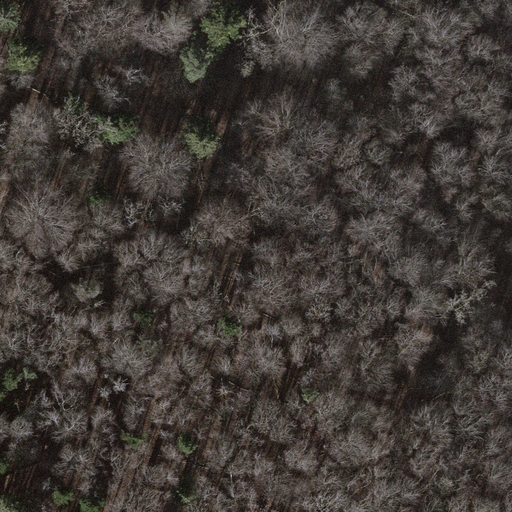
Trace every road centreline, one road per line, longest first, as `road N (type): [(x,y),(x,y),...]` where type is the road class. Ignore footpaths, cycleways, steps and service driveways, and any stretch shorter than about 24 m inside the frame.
road 1 (track): [(511,453),(322,210),(154,67)]
road 2 (track): [(142,101),(74,48),(41,0)]
